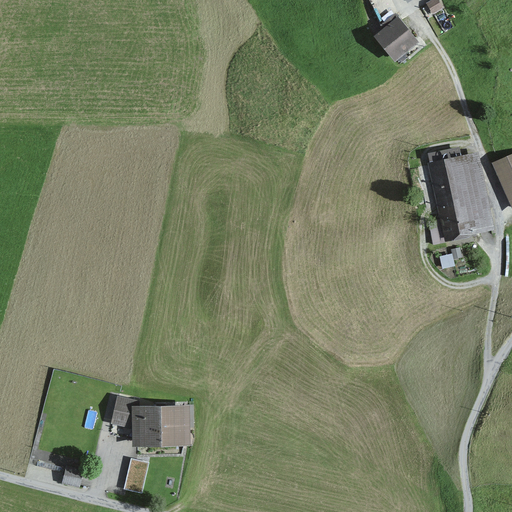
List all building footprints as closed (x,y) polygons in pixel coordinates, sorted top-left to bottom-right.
[(398,63),(421,43),(401,20),(391,0),(371,0),(382,25),(385,29),(375,37),(398,63)] [(431,13),(443,8),(439,0),(433,0),(427,3),(431,13)] [(492,227),(476,154),(431,164),(446,237),(492,227)] [(511,154),(493,162),(511,206),(511,154)] [(453,249),(454,258),(462,257),(461,248),(453,249)] [(453,253),(440,255),(442,268),(455,266),(453,253)] [(188,403),(135,404),(118,400),(113,421),(135,427),(136,443),(189,443),(188,403)] [(130,459),(127,490),(145,491),(148,460),(130,459)] [(67,467),(63,482),(78,486),(82,470),(67,467)]
